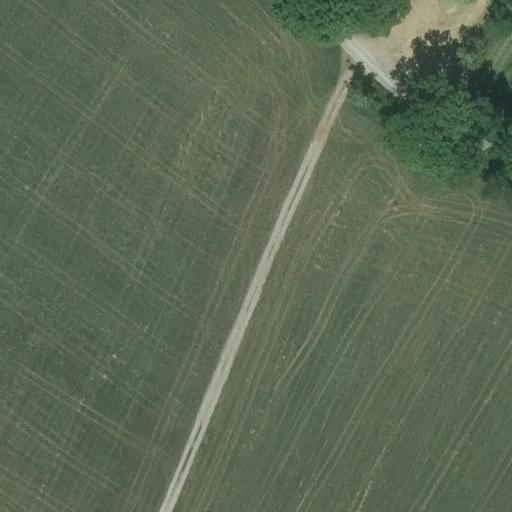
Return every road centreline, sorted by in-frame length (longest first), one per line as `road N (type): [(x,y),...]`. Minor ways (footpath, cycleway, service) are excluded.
road 1 (track): [(362,51),(166,511)]
road 2 (unclassified): [(511,161),(436,127),(311,0)]
